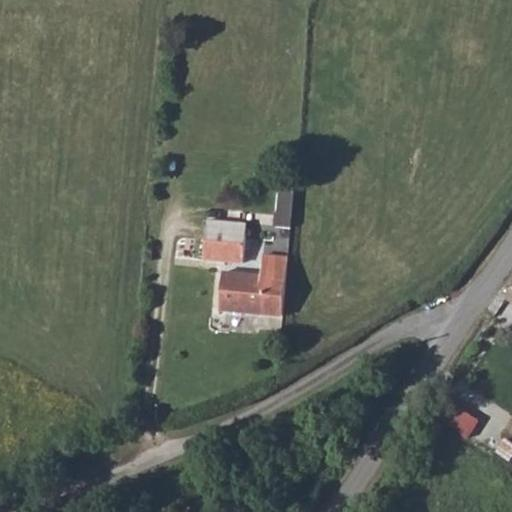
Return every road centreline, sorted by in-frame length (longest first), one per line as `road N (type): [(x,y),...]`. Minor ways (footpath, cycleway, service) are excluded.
road 1 (unclassified): [(469,320),(405,331),(285,404),(20,511)]
road 2 (unclassified): [(469,320),(341,511)]
